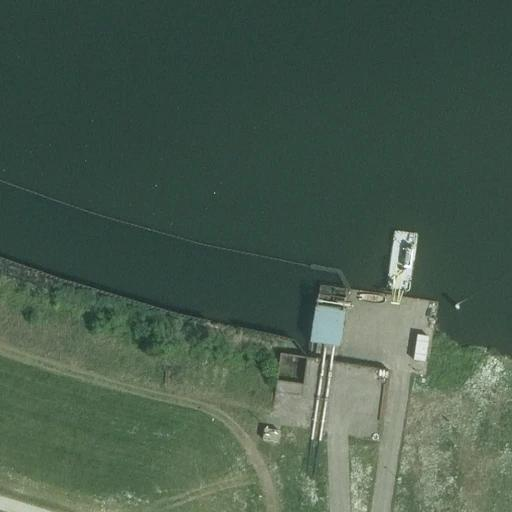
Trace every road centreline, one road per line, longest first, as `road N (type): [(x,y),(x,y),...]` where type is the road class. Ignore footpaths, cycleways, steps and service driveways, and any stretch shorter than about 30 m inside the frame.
road 1 (track): [(272,511),(252,454),(223,423),(0,352)]
road 2 (unclassified): [(400,369),(378,511)]
